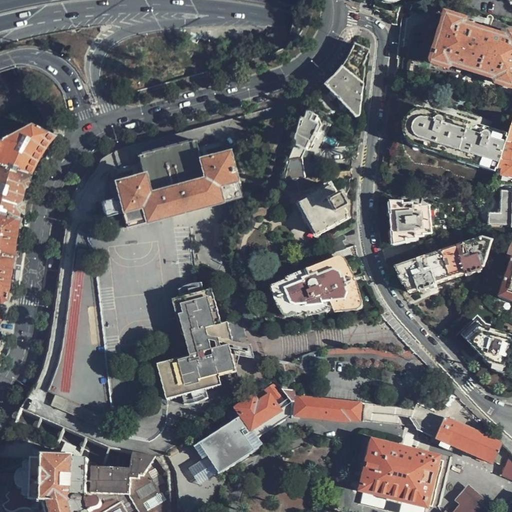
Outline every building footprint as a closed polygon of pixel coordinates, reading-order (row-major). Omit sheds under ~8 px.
[(464,21),(447,17),(435,60),(436,61),(436,63),(447,67),(448,65),(450,65),(451,64),(498,78),(498,80),(499,81),(500,83),(511,87),(511,86),(511,85),(511,36),(511,37),(509,41),(491,35),(491,33),(482,31),(481,32),(462,27),(464,21)] [(334,74),(323,86),(323,87),(319,91),(325,98),(327,97),(332,102),(335,98),(355,118),(358,117),(364,69),(362,69),(363,67),(362,66),(366,59),(365,59),(367,52),(352,45),(345,61),(343,64),(334,74)] [(317,117),(305,111),(302,118),(299,117),(289,134),(289,135),(294,145),(292,149),(290,153),(287,161),(301,161),(305,150),(304,149),(308,142),(309,142),(317,125),(314,123),(317,117)] [(496,169),(506,138),(426,114),(421,114),(417,115),(414,117),(411,119),(408,124),(407,126),(407,131),(407,136),(409,140),(412,143),(414,145),(426,148),(426,146),(489,165),(489,167),(491,167),(496,169)] [(38,157),(51,137),(27,125),(0,139),(0,166),(27,175),(38,157)] [(158,139),(146,142),(148,151),(161,148),(158,139)] [(141,176),(197,161),(192,141),(135,156),(141,176)] [(198,146),(199,155),(219,152),(218,144),(198,146)] [(511,162),(511,144),(506,144),(501,161),(511,162)] [(227,153),(197,161),(141,176),(114,183),(117,197),(122,213),(126,228),(239,199),(227,153)] [(301,161),(287,161),(286,167),(285,170),(299,169),(301,161)] [(511,162),(501,161),(498,171),(501,171),(502,171),(502,177),(511,178),(511,162)] [(0,166),(0,213),(16,218),(20,196),(27,175),(0,166)] [(299,169),(285,170),(282,180),(297,179),(296,177),(299,169)] [(297,179),(282,180),(278,194),(277,198),(278,206),(278,207),(291,205),(290,195),(298,193),(297,179)] [(343,206),(337,194),(334,196),(329,186),(296,204),(314,236),(346,217),(340,208),(343,206)] [(489,225),(511,225),(511,192),(501,192),(501,214),(489,214),(489,225)] [(432,236),(434,249),(440,248),(469,239),(465,205),(407,196),(403,203),(390,201),(391,215),(390,215),(391,232),(393,232),(394,246),(407,244),(407,241),(416,240),(416,238),(424,238),(424,236),(432,236)] [(104,218),(122,213),(117,197),(100,201),(104,218)] [(276,214),(276,206),(258,209),(251,210),(252,217),(276,214)] [(16,218),(0,213),(0,302),(3,304),(7,277),(14,236),(16,218)] [(329,248),(332,254),(346,249),(343,241),(346,240),(343,232),(329,239),(331,246),(329,248)] [(453,250),(442,254),(452,280),(481,272),(481,269),(484,268),(491,243),(483,240),(453,250)] [(511,303),(511,246),(506,259),(511,261),(499,299),(511,303)] [(452,280),(442,254),(396,269),(409,292),(452,280)] [(285,273),(272,280),(287,317),(303,312),(304,315),(314,312),(315,313),(333,308),(334,311),(358,307),(360,302),(344,263),(339,260),(288,279),(285,273)] [(176,300),(200,293),(198,285),(174,292),(176,300)] [(209,291),(200,293),(176,300),(167,302),(177,337),(180,336),(186,358),(153,367),(163,402),(178,398),(203,391),(219,387),(216,379),(234,374),(227,347),(226,345),(232,344),(231,342),(226,323),(219,325),(209,291)] [(510,372),(511,364),(511,337),(485,330),(480,324),(464,339),(471,346),(488,366),(510,372)] [(277,384),(233,412),(243,426),(247,424),(252,430),(279,412),(279,411),(291,403),(297,403),(295,416),(296,417),(350,423),(350,420),(360,421),(361,403),(298,397),(299,392),(283,391),(277,384)] [(205,401),(203,391),(178,398),(181,408),(205,401)] [(234,419),(229,410),(169,450),(167,451),(166,455),(166,456),(167,461),(208,434),(210,435),(234,419)] [(494,465),(502,444),(470,428),(458,423),(430,415),(421,414),(417,432),(433,439),(451,447),(494,465)] [(434,473),(437,461),(398,449),(399,445),(364,436),(358,462),(363,464),(358,490),(388,497),(387,502),(401,506),(402,501),(426,507),(431,489),(432,489),(436,474),(434,473)] [(136,511),(128,499),(128,496),(130,496),(130,480),(139,480),(139,477),(144,477),(156,459),(133,453),(130,470),(89,468),(89,460),(74,460),(73,458),(44,457),(43,459),(31,459),(30,460),(25,460),(22,463),(22,469),(18,471),(16,473),(15,476),(14,480),(14,483),(17,487),(14,488),(9,497),(11,501),(2,506),(10,511),(13,511),(19,510),(33,510),(33,500),(42,500),(42,502),(45,503),(47,511),(136,511)] [(511,454),(502,477),(511,481),(511,454)] [(486,511),(483,509),(488,504),(472,490),(459,505),(464,510),(461,511),(486,511)]
